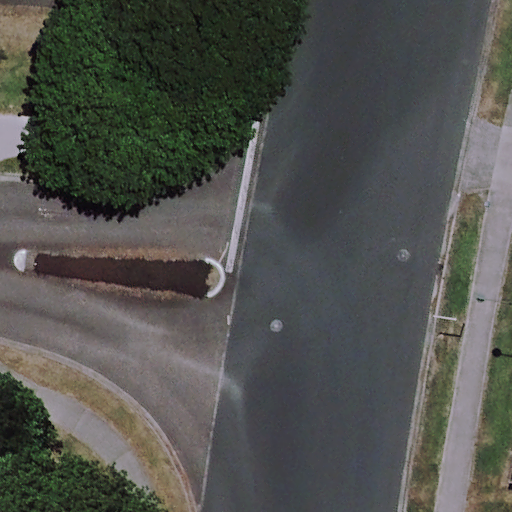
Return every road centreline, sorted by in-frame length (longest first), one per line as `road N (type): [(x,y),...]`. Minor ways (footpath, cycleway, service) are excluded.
road 1 (residential): [(334,299),(0,259)]
road 2 (residential): [(334,299),(394,0)]
road 3 (residential): [(296,511),(334,299)]
